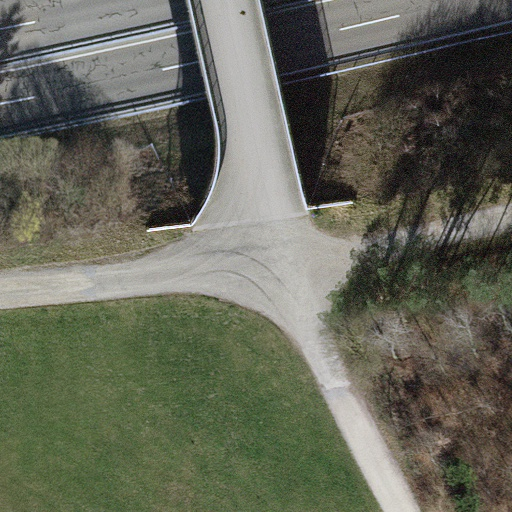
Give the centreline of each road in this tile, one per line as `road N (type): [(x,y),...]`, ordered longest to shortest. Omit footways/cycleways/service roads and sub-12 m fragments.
road 1 (track): [(0,290),(281,271),(511,218)]
road 2 (trunk): [(0,105),(469,0)]
road 3 (track): [(281,271),(222,0)]
road 4 (track): [(281,271),(401,511)]
road 5 (trunk): [(144,0),(0,30)]
